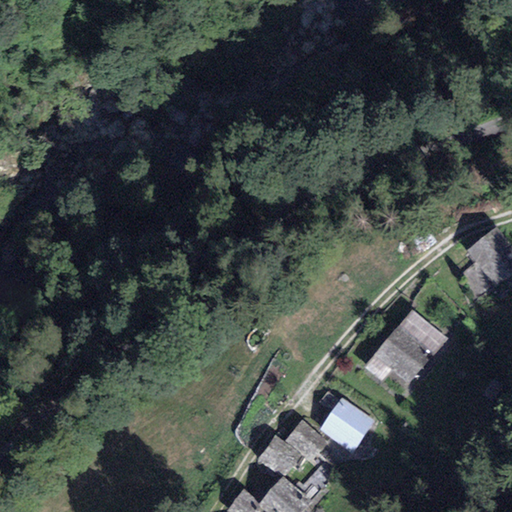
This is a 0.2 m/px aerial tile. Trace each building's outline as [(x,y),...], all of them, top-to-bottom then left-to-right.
[(511,255),(496,235),(474,252),(497,282),(511,270),(511,255)] [(433,358),(395,330),(374,359),(412,387),(433,358)] [(374,424),(340,402),(321,433),(354,454),(374,424)] [(323,446),(301,429),(291,443),(312,460),(323,446)] [(298,458),(276,443),(263,463),(286,477),(298,458)] [(301,511),(308,504),(285,484),(265,506),(272,511),(301,511)] [(253,511),(256,509),(244,498),(231,511),(253,511)]
